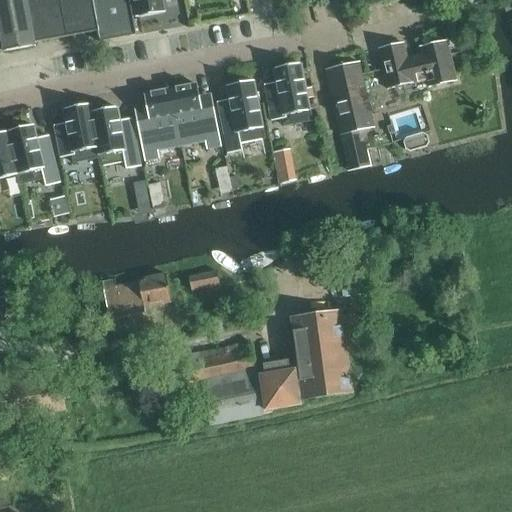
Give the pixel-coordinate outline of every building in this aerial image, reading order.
[(97,32),(91,0),(0,0),(0,53),(35,46),(35,43),(97,32)] [(133,0),(137,18),(165,13),(162,1),(169,0),(133,0)] [(407,59),(403,44),(379,50),(388,89),(413,84),(412,79),(426,76),(429,88),(456,82),(447,42),(420,48),(421,56),(407,59)] [(326,70),(341,136),(349,172),(370,167),(362,131),(374,128),(359,63),(326,70)] [(301,65),(274,70),(276,84),(264,86),(271,122),(283,119),(285,127),(312,122),(301,65)] [(254,82),(227,87),(229,101),(217,103),(227,154),(242,152),(240,144),(265,139),(254,82)] [(197,85),(170,90),(181,147),(205,142),(207,150),(221,147),(212,98),(200,100),(197,85)] [(170,90),(144,95),(147,111),(135,113),(145,162),(159,159),(158,151),(181,147),(170,90)] [(91,105),(63,111),(66,124),(54,127),(60,159),(72,156),(73,164),(99,159),(91,113),(92,113),(91,105)] [(92,113),(91,113),(99,159),(100,167),(125,162),(126,170),(141,167),(132,120),(120,122),(117,108),(92,113)] [(34,126),(8,133),(18,175),(17,175),(20,185),(44,179),(46,187),(60,183),(49,137),(37,140),(34,126)] [(8,133),(0,134),(0,179),(17,175),(18,175),(8,133)] [(428,136),(423,133),(406,138),(404,143),(406,150),(411,152),(427,147),(429,143),(428,136)] [(291,149),(274,152),(280,184),(297,180),(291,149)] [(227,168),(216,170),(218,184),(230,181),(227,168)] [(160,184),(148,186),(151,200),(163,197),(160,184)] [(147,191),(135,194),(139,213),(151,211),(147,191)] [(189,278),(192,291),(220,285),(217,272),(189,278)] [(103,284),(113,334),(129,330),(130,333),(135,331),(134,329),(148,326),(144,309),(171,303),(166,275),(144,279),(145,282),(116,288),(115,281),(103,284)] [(0,299),(0,324),(11,321),(5,298),(0,299)] [(291,318),(297,361),(289,362),(289,361),(263,365),(263,367),(255,368),(262,411),(266,410),(266,412),(301,406),(300,400),(303,399),(303,400),(352,394),(346,349),(358,348),(353,315),(341,317),(341,311),(291,318)] [(178,358),(185,393),(188,405),(205,402),(210,427),(262,417),(254,368),(250,343),(178,358)] [(58,377),(0,387),(0,434),(4,434),(2,422),(64,410),(58,377)]
